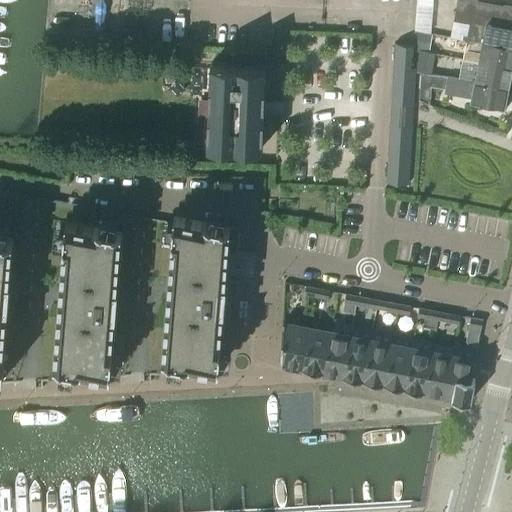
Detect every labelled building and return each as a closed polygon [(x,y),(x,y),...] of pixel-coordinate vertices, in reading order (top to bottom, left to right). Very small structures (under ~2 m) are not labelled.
[(511,5),(484,0),(458,0),(455,19),(470,22),(468,34),(464,33),(463,38),(511,48),(511,5)] [(431,32),(416,29),(414,48),(427,50),(431,32)] [(511,48),(463,38),(449,35),(446,46),(481,53),(479,61),(511,67),(511,48)] [(414,43),(396,42),(393,101),(415,102),(417,66),(413,65),(414,43)] [(511,72),(511,67),(479,61),(463,58),(460,78),(509,89),(511,72)] [(267,65),(212,62),(208,145),(263,147),(267,65)] [(431,73),(430,85),(446,88),(448,76),(431,73)] [(460,78),(448,76),(446,88),(445,92),(472,97),(471,101),(505,108),(509,89),(460,78)] [(415,102),(393,101),(392,110),(392,121),(414,122),(415,111),(415,102)] [(414,122),(392,121),(388,180),(410,182),(414,122)] [(168,287),(163,357),(219,367),(230,226),(231,225),(174,215),(168,287)] [(60,293),(54,364),(111,374),(122,232),(65,221),(60,293)] [(0,380),(2,381),(13,238),(0,235),(0,380)] [(318,288),(306,286),(304,294),(316,296),(318,288)] [(330,290),(318,288),(316,296),(328,298),(330,290)] [(358,296),(346,293),(345,301),(356,304),(358,296)] [(370,298),(358,296),(356,304),(368,306),(370,298)] [(399,303),(387,301),(386,309),(397,311),(399,303)] [(411,306),(399,303),(397,311),(409,314),(411,306)] [(439,311),(427,309),(426,317),(438,319),(439,311)] [(451,313),(439,311),(438,319),(449,321),(451,313)] [(483,319),(471,317),(469,325),(481,327),(483,319)] [(311,327),(283,322),(281,364),(303,368),(311,327)] [(351,335),(343,376),(363,380),(372,330),(351,326),(349,334),(351,335)] [(311,327),(303,368),(323,372),(331,331),(311,327)] [(372,330),(363,380),(384,384),(392,342),(394,335),(372,330)] [(331,331),(323,372),(343,376),(351,335),(349,334),(331,331)] [(412,338),(394,335),(392,342),(384,384),(404,388),(412,346),(411,346),(412,338)] [(412,346),(404,388),(424,392),(432,350),(433,350),(434,342),(412,338),(411,346),(412,346)] [(454,346),(452,354),(444,396),(471,401),(475,378),(471,377),(477,350),(454,346)] [(432,350),(424,392),(444,396),(452,354),(433,350),(432,350)]
